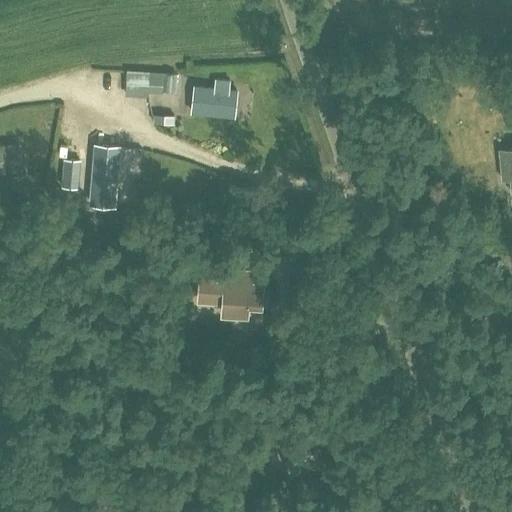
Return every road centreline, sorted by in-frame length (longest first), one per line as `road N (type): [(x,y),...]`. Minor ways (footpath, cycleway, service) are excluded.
road 1 (unclassified): [(475,511),(286,0)]
road 2 (track): [(511,421),(446,429),(281,384),(180,375),(6,386)]
